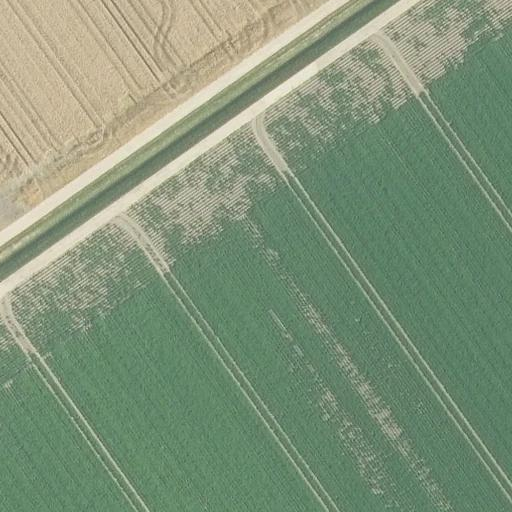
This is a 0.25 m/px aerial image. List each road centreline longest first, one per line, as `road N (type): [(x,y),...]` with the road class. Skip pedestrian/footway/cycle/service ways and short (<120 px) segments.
road 1 (track): [(0,290),(411,0)]
road 2 (track): [(340,0),(0,239)]
